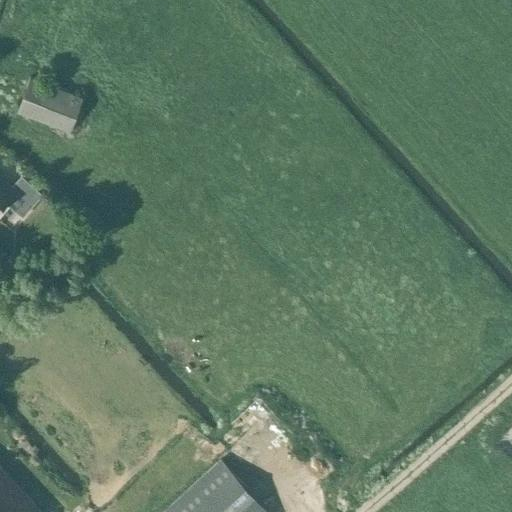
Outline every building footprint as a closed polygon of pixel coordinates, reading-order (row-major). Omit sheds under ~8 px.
[(83,96),(30,76),(17,110),(71,130),(83,96)] [(11,187),(2,179),(1,180),(0,179),(0,205),(5,200),(23,216),(43,194),(21,175),(11,187)] [(267,441),(283,428),(269,409),(252,422),(267,441)] [(269,511),(221,458),(161,511),(269,511)] [(0,511),(41,511),(0,467),(0,511)]
